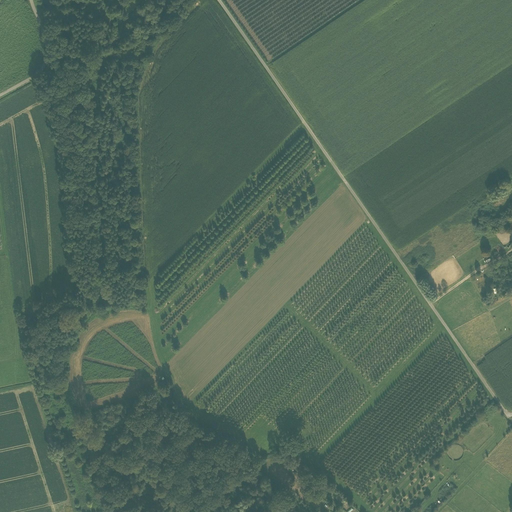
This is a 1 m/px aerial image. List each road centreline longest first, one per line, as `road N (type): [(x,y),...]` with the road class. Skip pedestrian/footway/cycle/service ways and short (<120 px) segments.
road 1 (track): [(219,0),(511,414)]
road 2 (unclassified): [(0,94),(41,69),(44,32),(31,0)]
